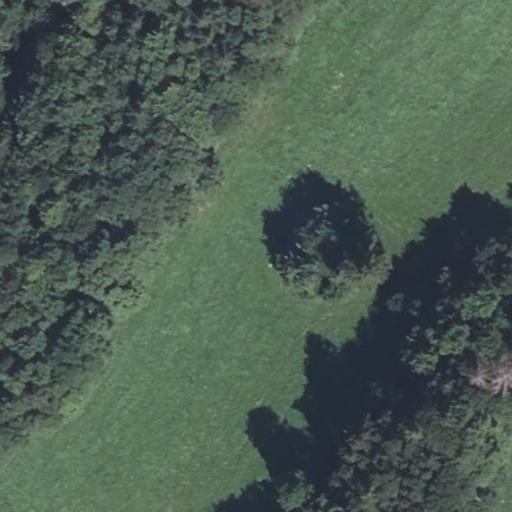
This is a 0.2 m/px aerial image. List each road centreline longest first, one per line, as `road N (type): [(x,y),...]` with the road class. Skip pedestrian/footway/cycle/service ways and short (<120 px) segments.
road 1 (track): [(511,296),(316,511)]
road 2 (track): [(0,242),(25,213),(57,144),(107,0)]
